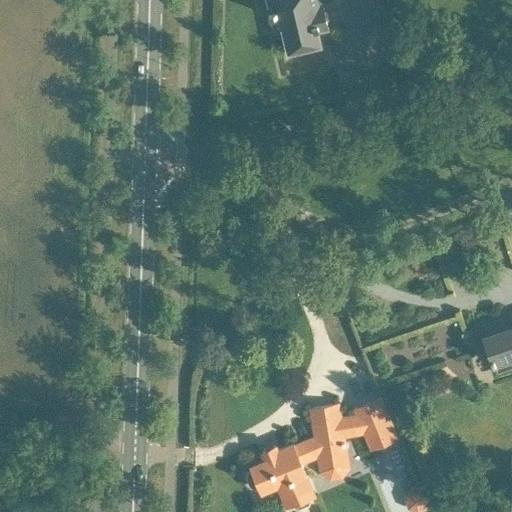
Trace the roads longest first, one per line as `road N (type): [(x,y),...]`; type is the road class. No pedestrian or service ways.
road 1 (secondary): [(132,511),(145,159)]
road 2 (residential): [(260,144),(303,264),(511,184)]
road 3 (residential): [(511,77),(260,144)]
road 4 (secondary): [(145,159),(149,0)]
